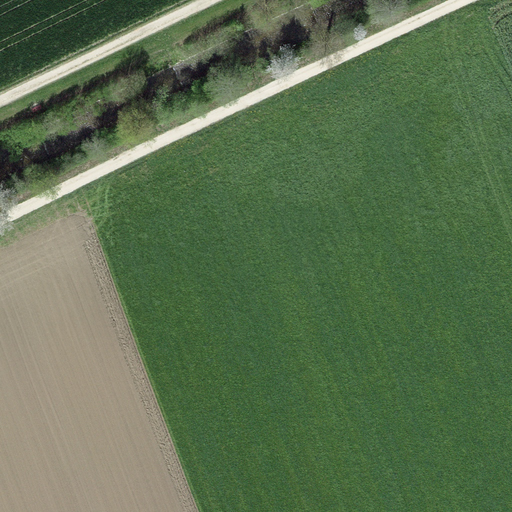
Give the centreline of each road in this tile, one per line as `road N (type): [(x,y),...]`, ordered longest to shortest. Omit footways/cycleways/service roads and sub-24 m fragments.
road 1 (track): [(0,219),(468,0)]
road 2 (track): [(207,0),(0,101)]
